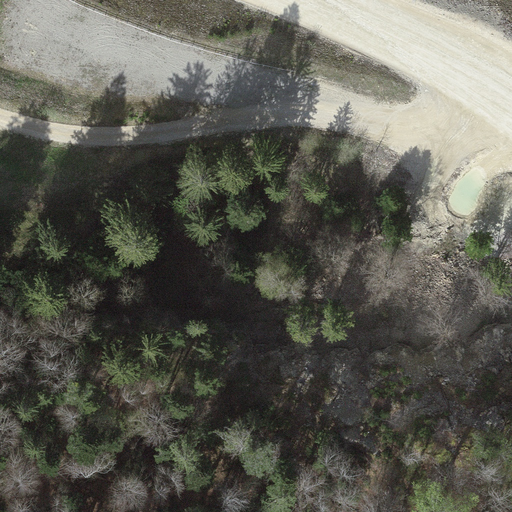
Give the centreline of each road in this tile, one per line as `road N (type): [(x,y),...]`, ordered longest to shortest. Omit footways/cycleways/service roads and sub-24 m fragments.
road 1 (track): [(344,0),(511,89)]
road 2 (track): [(183,112),(96,127),(0,110)]
